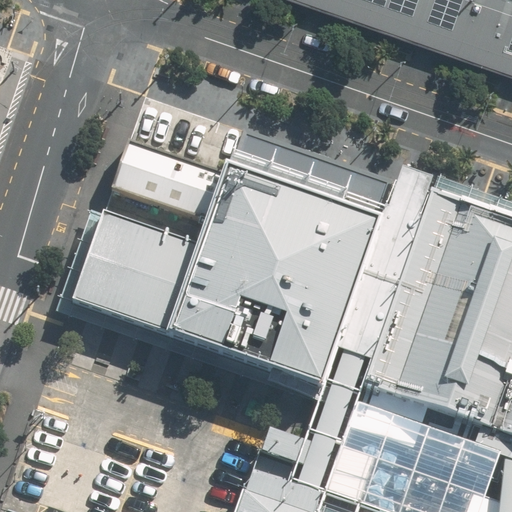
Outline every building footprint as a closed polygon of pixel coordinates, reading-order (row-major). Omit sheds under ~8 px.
[(511,0),(299,0),(299,1),(424,44),(511,74),(511,0)] [(212,178),(123,147),(108,191),(170,213),(196,222),(212,178)] [(228,170),(216,166),(212,178),(196,222),(193,233),(189,244),(154,341),(321,400),(328,380),(384,225),(228,170)] [(511,234),(393,194),(384,225),(328,380),(362,392),(511,443),(511,234)] [(129,222),(103,212),(68,313),(154,341),(189,244),(171,237),(129,222)] [(287,440),(258,430),(237,494),(290,511),(320,511),(349,430),(362,392),(328,380),(321,400),(315,418),(305,447),(287,440)] [(290,511),(237,494),(230,511),(290,511)]
